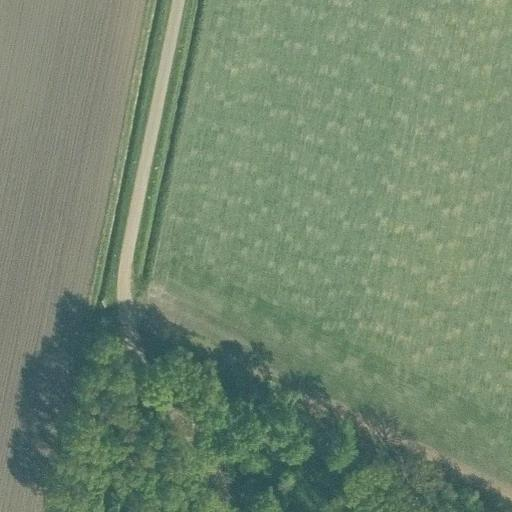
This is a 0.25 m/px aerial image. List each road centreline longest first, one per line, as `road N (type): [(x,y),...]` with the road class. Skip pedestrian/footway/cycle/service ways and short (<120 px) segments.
road 1 (unclassified): [(234,511),(141,362),(121,283),(178,0)]
road 2 (track): [(511,509),(126,318)]
